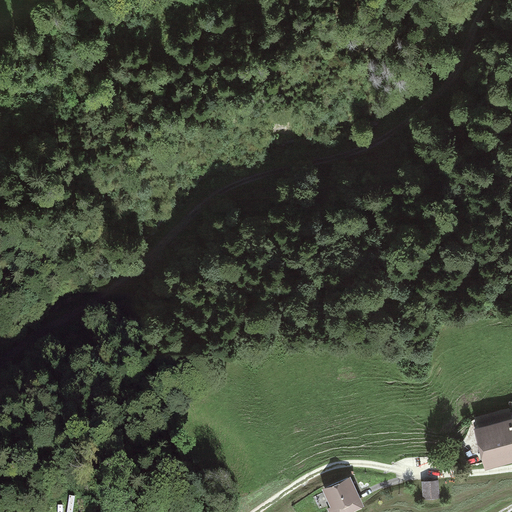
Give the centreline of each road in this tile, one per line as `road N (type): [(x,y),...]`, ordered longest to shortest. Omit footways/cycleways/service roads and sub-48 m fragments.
road 1 (track): [(488,0),(452,78),(398,127),(357,150),(218,191),(117,284),(0,364)]
road 2 (track): [(255,511),(335,464),(462,474),(511,468)]
